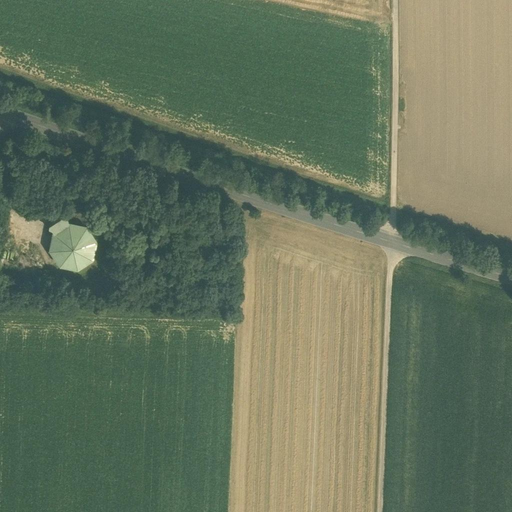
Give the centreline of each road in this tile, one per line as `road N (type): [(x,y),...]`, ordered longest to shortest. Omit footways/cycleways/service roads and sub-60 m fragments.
road 1 (tertiary): [(0,112),(511,280)]
road 2 (track): [(387,511),(401,0)]
road 3 (track): [(0,308),(238,318)]
